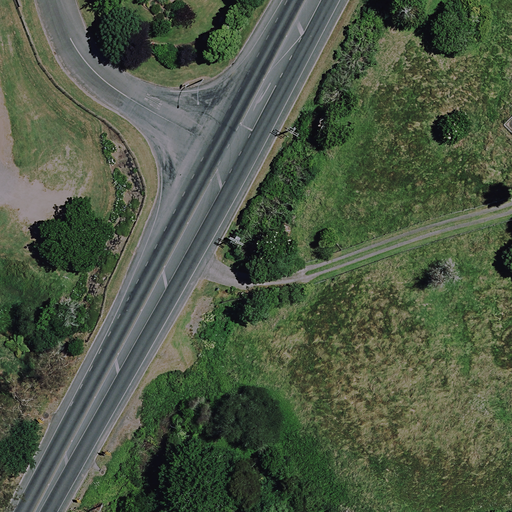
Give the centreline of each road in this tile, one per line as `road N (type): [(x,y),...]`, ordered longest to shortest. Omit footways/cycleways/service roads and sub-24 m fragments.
road 1 (primary): [(36,511),(232,155)]
road 2 (residential): [(232,155),(96,74),(69,36),(58,0)]
road 3 (primary): [(232,155),(315,0)]
